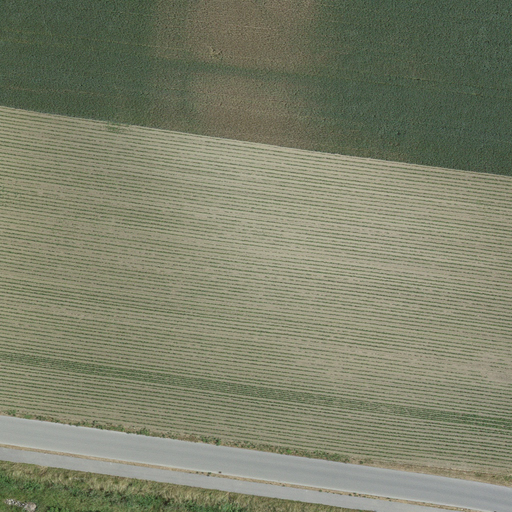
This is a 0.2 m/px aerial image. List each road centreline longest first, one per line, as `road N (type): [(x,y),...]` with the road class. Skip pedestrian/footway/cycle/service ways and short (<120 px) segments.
road 1 (residential): [(0,429),(511,502)]
road 2 (track): [(0,454),(422,511)]
